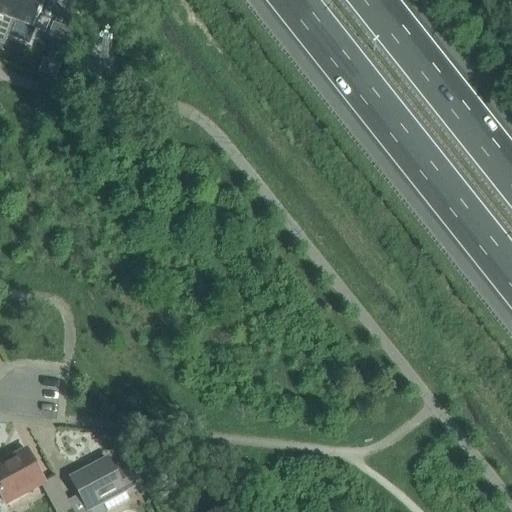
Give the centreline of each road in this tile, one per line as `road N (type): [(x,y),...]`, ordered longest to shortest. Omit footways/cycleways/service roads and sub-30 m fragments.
road 1 (motorway): [(297,0),(511,271)]
road 2 (motorway): [(511,167),(379,0)]
